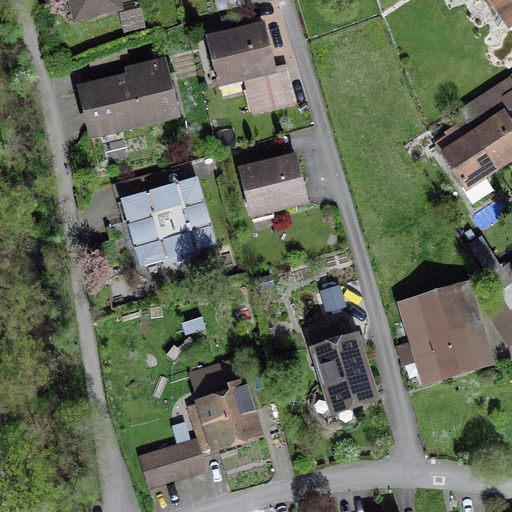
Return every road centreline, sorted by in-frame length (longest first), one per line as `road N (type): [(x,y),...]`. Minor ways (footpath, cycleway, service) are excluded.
road 1 (residential): [(13,0),(123,511)]
road 2 (residential): [(417,477),(282,0)]
road 3 (residential): [(220,511),(330,481),(417,477)]
